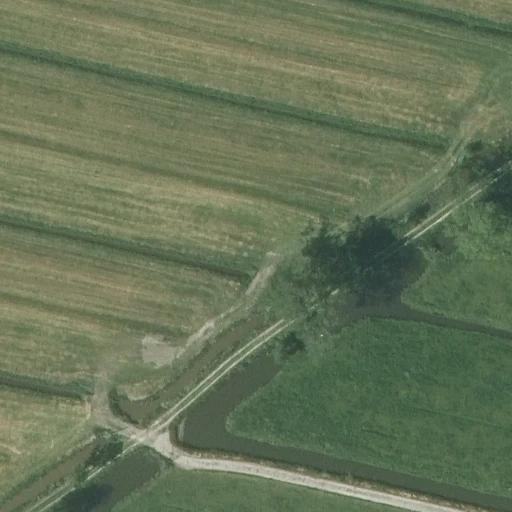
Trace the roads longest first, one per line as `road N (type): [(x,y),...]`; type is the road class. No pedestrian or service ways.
road 1 (track): [(144,435),(511,171)]
road 2 (track): [(438,511),(246,467),(190,463),(144,435)]
road 3 (track): [(36,511),(144,435)]
